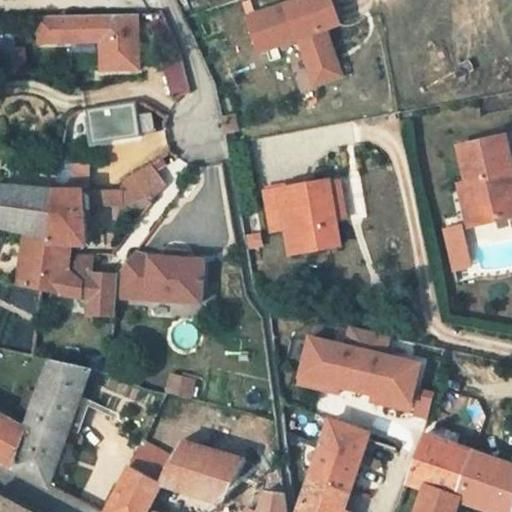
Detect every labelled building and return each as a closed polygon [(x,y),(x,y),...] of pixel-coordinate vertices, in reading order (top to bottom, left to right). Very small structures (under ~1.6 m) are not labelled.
[(331,0),(303,0),(249,18),(260,52),(299,39),(315,85),(341,76),(325,29),(339,25),(331,0)] [(137,13),(40,16),(41,42),(102,40),(100,69),(138,67),(137,13)] [(182,59),(163,64),(171,96),(191,91),(182,59)] [(92,142),(140,137),(136,103),(88,108),(92,142)] [(461,148),(470,183),(481,227),(511,219),(511,181),(510,174),(511,173),(511,159),(507,137),(461,148)] [(116,184),(87,185),(88,206),(126,205),(131,201),(143,189),(163,173),(153,157),(142,162),(148,172),(136,179),(122,196),(116,193),(116,184)] [(136,179),(148,172),(142,162),(141,163),(123,174),(121,175),(119,179),(117,184),(116,184),(116,193),(122,196),(136,179)] [(345,177),(350,217),(369,215),(365,175),(345,177)] [(339,176),(328,178),(334,217),(346,215),(339,176)] [(289,252),(339,242),(334,217),(328,178),(263,190),(269,232),(285,229),(289,252)] [(472,229),(481,227),(470,183),(461,185),(472,229)] [(0,224),(19,232),(45,242),(52,186),(37,187),(0,184),(0,224)] [(39,287),(54,290),(62,291),(91,293),(91,309),(114,309),(115,287),(116,270),(90,270),(90,252),(71,252),(71,241),(83,240),(82,215),(88,214),(88,206),(87,185),(52,186),(45,242),(39,287)] [(465,226),(445,231),(455,273),(475,269),(465,226)] [(45,242),(19,232),(14,281),(39,287),(45,242)] [(149,253),(133,249),(116,270),(115,287),(147,289),(146,295),(166,296),(166,294),(180,294),(180,297),(200,298),(203,256),(149,253)] [(391,336),(350,327),(346,346),(310,338),(301,378),(330,385),(383,397),(412,404),(421,364),(386,356),(391,336)] [(67,435),(91,365),(50,358),(39,391),(32,414),(31,417),(67,435)] [(200,382),(174,375),(170,391),(197,398),(200,382)] [(330,385),(301,378),(299,385),(328,392),(330,385)] [(28,388),(21,410),(32,414),(39,391),(28,388)] [(412,404),(383,397),(381,404),(410,411),(412,404)] [(0,458),(15,467),(28,427),(0,411),(0,458)] [(31,417),(28,427),(15,467),(36,478),(51,486),(67,435),(31,417)] [(341,511),(357,467),(365,439),(367,435),(329,421),(297,511),(341,511)] [(415,511),(457,511),(461,502),(488,511),(511,511),(511,466),(423,435),(415,456),(406,483),(423,490),(415,511)] [(159,511),(151,509),(162,484),(222,504),(244,458),(182,436),(175,454),(142,439),(126,475),(109,511),(159,511)] [(284,511),(284,508),(280,473),(268,473),(263,478),(252,511),(284,511)] [(31,511),(0,495),(0,511),(31,511)]
